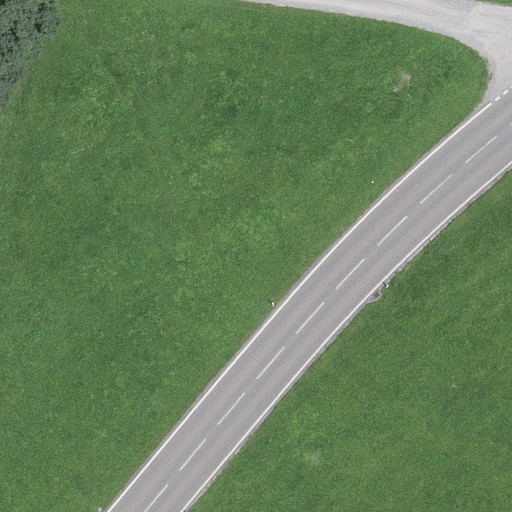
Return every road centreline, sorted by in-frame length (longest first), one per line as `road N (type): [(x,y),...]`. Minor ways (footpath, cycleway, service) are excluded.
road 1 (tertiary): [(511,129),(350,277),(146,511)]
road 2 (track): [(511,35),(327,0)]
